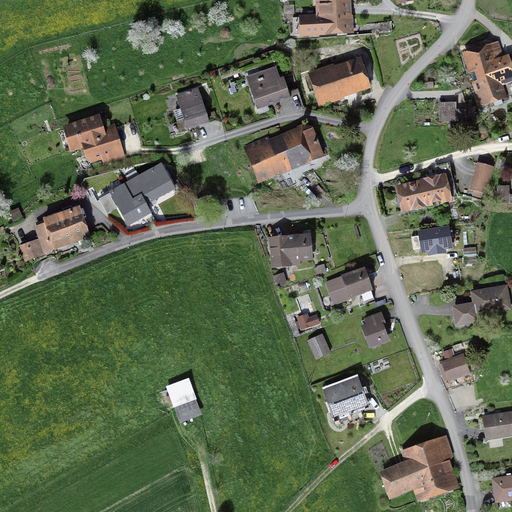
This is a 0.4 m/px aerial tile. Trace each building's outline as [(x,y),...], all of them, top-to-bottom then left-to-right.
[(348,0),(316,0),(318,21),(298,22),(299,36),(350,33),(348,0)] [(505,98),(502,83),(496,62),(491,44),(464,51),(479,105),(505,98)] [(367,89),(358,59),(310,75),(319,104),(367,89)] [(511,75),(508,59),(496,62),(502,83),(511,80),(511,75)] [(284,98),(274,69),(248,78),(258,107),(284,98)] [(206,122),(196,91),(177,97),(187,128),(206,122)] [(104,137),(97,117),(63,128),(70,151),(86,145),(91,160),(103,156),(105,164),(123,158),(115,134),(104,137)] [(308,127),(247,151),(259,181),(320,157),(308,127)] [(492,168),(477,164),(471,191),(485,195),(492,168)] [(159,167),(132,181),(135,188),(114,199),(127,222),(148,210),(144,203),(171,188),(159,167)] [(449,200),(444,179),(397,189),(401,210),(449,200)] [(509,202),(509,186),(498,186),(498,202),(509,202)] [(88,237),(76,206),(43,218),(44,222),(36,225),(41,237),(20,245),(25,260),(88,237)] [(448,229),(419,233),(422,253),(451,249),(448,229)] [(312,232),(288,234),(290,264),(314,262),(312,232)] [(290,264),(288,234),(271,235),(273,266),(290,264)] [(474,248),(464,249),(465,258),(475,257),(474,248)] [(277,286),(286,283),(284,272),(275,275),(277,286)] [(363,272),(326,284),(333,303),(369,290),(363,272)] [(473,294),(475,304),(454,308),(457,324),(476,321),(475,314),(509,308),(505,288),(473,294)] [(388,342),(379,315),(365,320),(374,347),(388,342)] [(329,354),(321,336),(307,342),(315,360),(329,354)] [(463,356),(442,363),(448,382),(470,374),(463,356)] [(369,406),(354,377),(325,386),(336,417),(369,406)] [(193,399),(187,382),(167,389),(173,406),(193,399)] [(199,415),(194,402),(175,409),(179,422),(199,415)] [(511,414),(484,419),(487,439),(511,434),(511,414)] [(458,487),(441,440),(404,454),(408,465),(382,475),(390,496),(415,487),(420,501),(458,487)] [(511,478),(493,481),(496,500),(511,498),(511,478)]
